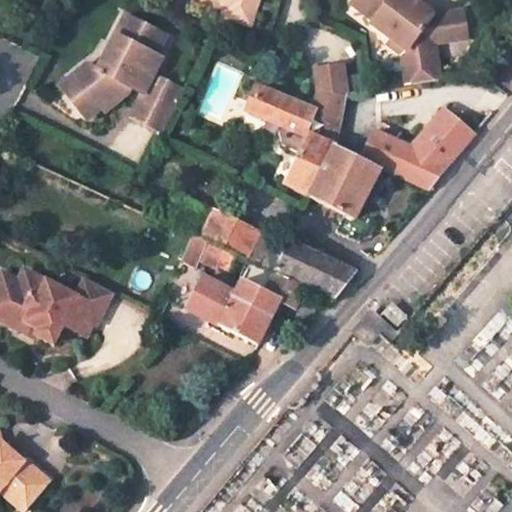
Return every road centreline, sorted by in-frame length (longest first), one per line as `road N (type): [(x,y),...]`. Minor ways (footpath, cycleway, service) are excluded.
road 1 (tertiary): [(194,475),(385,274),(511,125)]
road 2 (residential): [(194,475),(0,372)]
